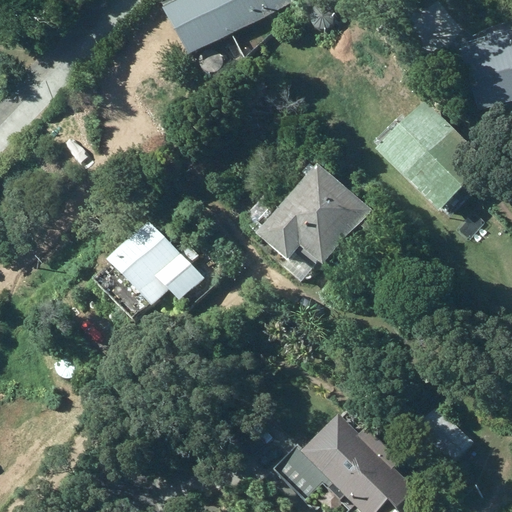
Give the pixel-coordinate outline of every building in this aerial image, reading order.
[(194,54),(297,0),(181,0),(169,6),(194,54)] [(511,35),(460,51),(478,112),(511,101),(511,35)] [(375,150),(440,213),(488,163),(424,101),(375,150)] [(372,210),(317,163),(256,233),(289,261),(301,247),(324,266),(360,225),(368,232),(379,219),(371,212),(372,210)] [(109,262),(151,306),(170,288),(181,300),(203,279),(189,263),(198,254),(185,241),(175,250),(149,223),(109,262)] [(416,428),(454,464),(474,442),(437,407),(416,428)] [(367,428),(359,435),(339,415),(302,451),(297,446),(274,468),(305,500),(322,483),(340,501),(346,496),(360,511),(377,511),(389,501),(397,509),(415,493),(393,470),(401,463),(367,428)]
